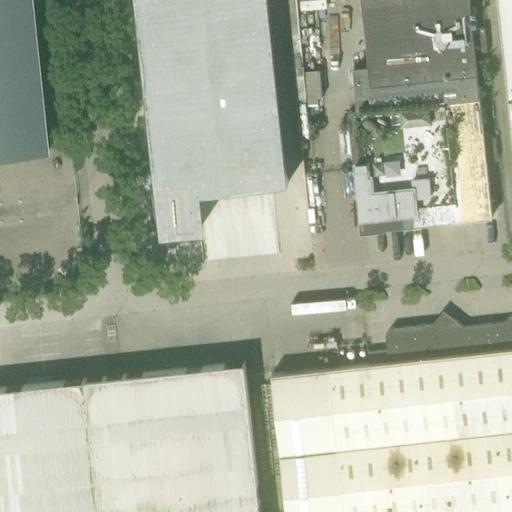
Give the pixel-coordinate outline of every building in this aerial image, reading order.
[(0,0),(0,156),(46,151),(45,149),(29,0),(0,0)] [(136,0),(156,185),(148,186),(153,235),(198,230),(194,191),(194,183),(271,175),(272,183),(289,181),(270,0),(136,0)] [(391,94),(435,90),(479,86),(469,0),(361,0),(369,67),(356,68),(359,97),(391,94)] [(511,0),(497,0),(511,136),(511,0)] [(492,216),(479,86),(435,90),(448,220),(492,216)] [(435,90),(391,94),(405,225),(448,220),(435,90)] [(391,94),(359,97),(360,110),(349,111),(356,176),(355,176),(361,231),(385,229),(385,227),(405,225),(391,94)] [(388,360),(272,373),(286,511),(511,511),(511,314),(510,315),(505,321),(463,326),(451,315),(439,316),(433,323),(391,328),(385,334),(388,360)] [(0,387),(0,511),(260,511),(245,361),(0,387)]
